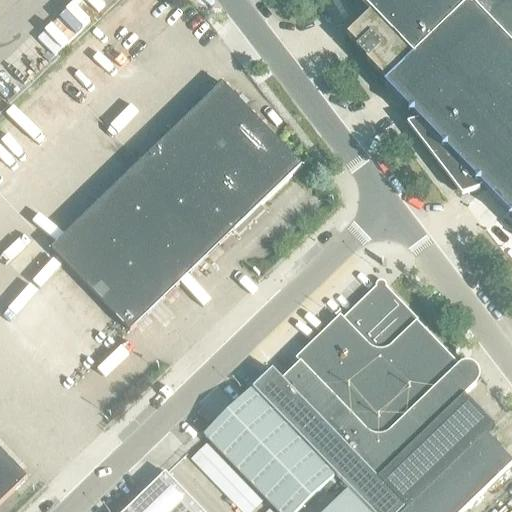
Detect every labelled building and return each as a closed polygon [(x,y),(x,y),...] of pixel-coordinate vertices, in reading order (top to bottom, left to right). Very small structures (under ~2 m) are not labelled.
[(357,0),(371,15),(347,38),(359,50),(358,51),(368,61),(366,62),(386,83),(387,83),(387,84),(474,0),(357,0)] [(511,0),(474,0),(387,84),(385,86),(399,101),(449,153),(442,160),(440,158),(439,158),(465,192),(467,195),(478,191),(482,188),(511,218),(511,0)] [(302,167),(223,85),(52,251),(130,332),(302,167)] [(418,321),(386,288),(375,288),(342,320),(344,321),(299,365),(289,354),(256,386),(252,390),(369,511),(401,511),(405,509),(407,511),(485,436),(494,427),(464,396),(476,385),(416,323),(418,321)] [(204,436),(277,511),(298,511),(333,478),(250,392),(204,436)] [(463,511),(511,465),(511,463),(485,436),(407,511),(406,511),(463,511)] [(202,441),(186,456),(235,507),(240,511),(246,511),(259,499),(251,491),(202,441)] [(0,450),(0,505),(27,479),(0,450)] [(202,511),(165,474),(148,490),(125,511),(202,511)]
